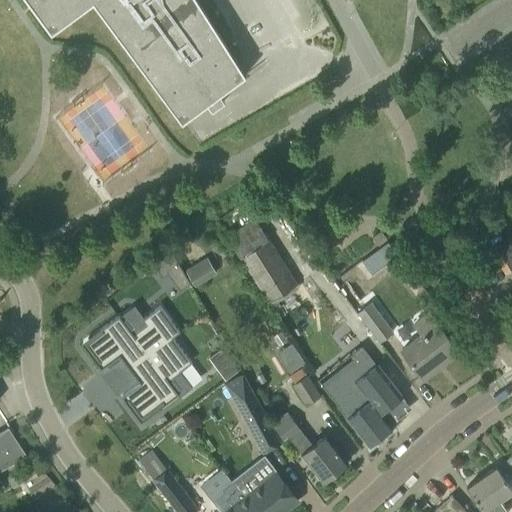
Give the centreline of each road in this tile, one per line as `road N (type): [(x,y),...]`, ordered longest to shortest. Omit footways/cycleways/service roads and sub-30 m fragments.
road 1 (unclassified): [(117,511),(47,426),(29,374),(26,293),(0,267)]
road 2 (residential): [(350,511),(511,381)]
